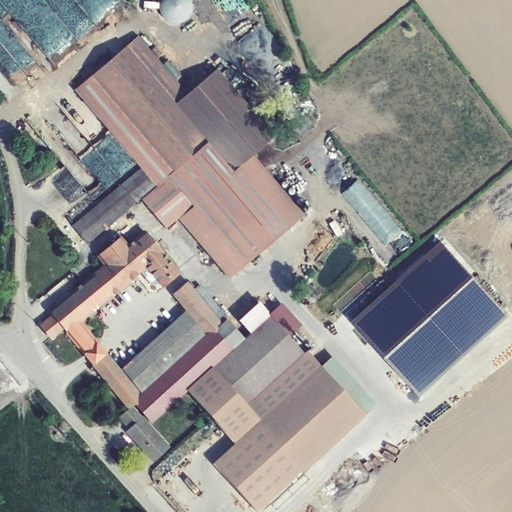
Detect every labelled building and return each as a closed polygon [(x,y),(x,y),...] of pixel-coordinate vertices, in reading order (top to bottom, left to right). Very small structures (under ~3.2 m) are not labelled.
[(190,21),(189,0),(165,0),(165,21),(190,21)] [(304,217),(255,158),(277,136),(217,70),(188,97),(137,37),(75,91),(141,169),(157,188),(141,201),(166,231),(179,221),(230,280),(304,217)] [(73,176),(95,200),(121,176),(95,146),(82,158),(46,116),(34,126),(70,167),(52,182),(57,188),(63,183),(64,184),(73,176)] [(157,188),(141,169),(73,226),(87,244),(141,201),(157,188)] [(83,353),(98,341),(81,321),(112,295),(113,296),(116,295),(114,293),(118,290),(119,291),(133,280),(132,279),(140,271),(146,266),(158,282),(159,282),(163,288),(181,271),(145,229),(128,243),(121,235),(96,256),(103,264),(94,271),(48,310),(51,314),(39,323),(51,339),(64,328),(66,331),(65,332),(84,355),(85,354),(83,353)] [(352,324),(421,398),(509,317),(441,242),(352,324)] [(146,266),(140,271),(151,284),(155,285),(158,282),(146,266)] [(107,352),(92,364),(128,408),(129,407),(129,408),(133,406),(135,404),(145,414),(150,420),(151,422),(187,390),(186,389),(212,365),(213,367),(245,338),(227,318),(222,322),(194,288),(193,287),(190,282),(188,280),(172,293),(185,309),(206,333),(141,392),(121,368),(107,352)] [(200,283),(194,288),(222,322),(227,318),(228,317),(200,283)] [(206,333),(185,309),(121,368),(141,392),(206,333)] [(308,350),(304,353),(270,314),(245,338),(213,367),(212,365),(186,389),(187,390),(234,443),(213,463),(257,511),(301,471),(303,472),(367,414),(365,413),(322,365),(308,350)] [(85,354),(92,364),(107,352),(98,341),(83,353),(85,354)] [(333,355),(322,365),(365,413),(376,402),(333,355)] [(129,408),(118,417),(128,429),(125,431),(154,462),(171,446),(148,422),(150,420),(145,414),(142,416),(133,406),(129,408)] [(179,481),(188,474),(180,463),(158,480),(169,496),(183,486),(179,481)]
